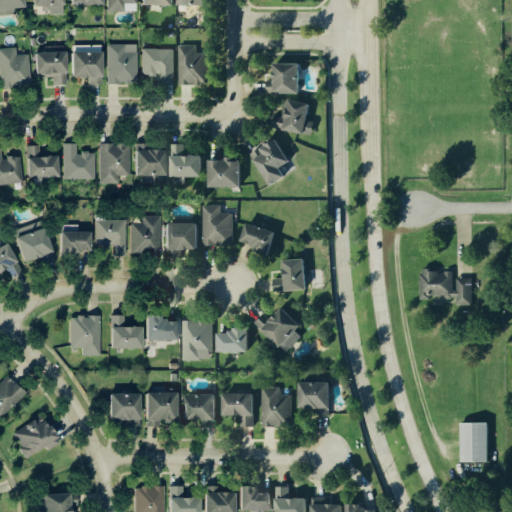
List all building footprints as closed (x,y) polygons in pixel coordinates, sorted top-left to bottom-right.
[(28,8),(27,0),(0,0),(0,15),(7,15),(7,9),(28,8)] [(37,0),(38,6),(52,6),(53,13),(67,13),(67,0),(37,0)] [(109,0),(110,11),(128,12),(128,4),(140,4),(139,0),(109,0)] [(139,83),(139,44),(110,44),(109,83),(139,83)] [(198,45),(180,45),(180,83),(201,83),(201,70),(208,70),(207,52),(198,53),(198,45)] [(19,55),(18,48),(2,48),(4,88),(12,87),(12,81),(31,80),(30,55),(19,55)] [(144,49),(144,75),(163,75),(163,84),(176,84),(175,49),(144,49)] [(106,52),(76,51),(76,78),(91,78),(91,84),(105,85),(106,52)] [(39,52),(40,77),(56,76),(56,84),(70,84),(69,52),(39,52)] [(304,63),(279,62),(279,92),(303,92),(304,63)] [(312,101),(288,100),(287,115),(278,115),(277,129),(311,130),(312,101)] [(256,151),(271,184),(288,177),(283,166),(292,162),(282,139),(256,151)] [(96,179),(96,153),(79,152),(79,144),(66,144),(66,179),(96,179)] [(132,145),(103,145),(103,150),(109,150),(109,154),(102,154),(102,159),(112,159),(112,174),(132,174),(132,145)] [(62,156),(42,157),(42,146),(30,146),(31,178),(62,177),(62,156)] [(0,185),(25,181),(21,156),(5,159),(3,149),(0,149),(0,185)] [(170,175),(169,149),(139,150),(140,176),(170,175)] [(175,156),(176,175),(205,174),(205,155),(175,156)] [(244,161),(236,161),(236,158),(212,159),(213,186),(245,186),(244,161)] [(202,206),(220,206),(220,213),(231,214),(231,243),(215,243),(215,245),(202,245),(202,206)] [(163,216),(145,216),(145,224),(134,224),(134,238),(143,238),(143,249),(151,249),(151,255),(163,255),(163,216)] [(95,221),(126,221),(126,256),(113,256),(113,246),(108,246),(108,248),(95,248),(95,221)] [(54,255),(47,223),(19,229),(26,261),(54,255)] [(201,223),(171,223),(171,248),(200,248),(201,223)] [(274,248),(278,230),(249,224),(245,243),(274,248)] [(95,232),(64,231),(64,253),(94,253),(95,232)] [(16,275),(25,270),(11,244),(0,249),(0,274),(12,268),(16,275)] [(308,258),(288,259),(289,278),(279,278),(279,289),(285,288),(285,283),(288,282),(289,289),(310,289),(308,258)] [(423,297),(454,296),(454,270),(423,271),(423,297)] [(474,278),(459,278),(458,304),(473,304),(474,278)] [(295,316),(287,309),(277,319),(285,327),(295,316)] [(146,348),(146,327),(127,327),(127,315),(114,315),(114,348),(146,348)] [(73,316),(73,347),(85,347),(85,355),(102,356),(103,316),(73,316)] [(150,340),(180,341),(181,318),(151,318),(150,340)] [(184,320),(184,359),(214,360),(215,320),(184,320)] [(232,328),(247,328),(247,352),(217,351),(217,333),(227,333),(227,331),(232,331),(232,328)] [(317,350),(315,338),(324,337),(326,348),(317,350)] [(0,421),(28,392),(10,375),(0,384),(0,421)] [(333,381),(303,382),(303,408),(320,408),(320,414),(334,414),(333,381)] [(264,425),(294,425),(293,395),(282,395),(281,386),(264,387),(264,425)] [(181,393),(151,393),(150,420),(160,420),(181,420),(181,393)] [(257,394),(228,393),(227,414),(257,415),(257,394)] [(114,420),(143,420),(144,394),(114,394),(114,420)] [(189,420),(206,420),(206,426),(220,426),(219,394),(188,394),(189,420)] [(27,458),(62,444),(51,417),(17,431),(27,458)] [(487,462),(461,463),(460,424),(486,423),(487,462)] [(310,511),(311,498),(291,498),(291,487),(279,486),(279,511),(310,511)] [(166,511),(167,488),(138,487),(137,511),(166,511)] [(204,511),(204,498),(185,498),(186,487),(173,487),(172,511),(204,511)] [(244,510),(274,511),(275,490),(245,489),(244,510)] [(238,511),(239,493),(210,492),(209,511),(238,511)] [(44,511),(44,495),(70,494),(70,511),(44,511)]
